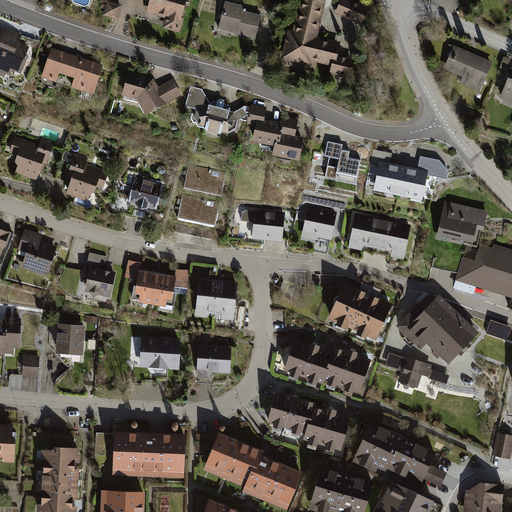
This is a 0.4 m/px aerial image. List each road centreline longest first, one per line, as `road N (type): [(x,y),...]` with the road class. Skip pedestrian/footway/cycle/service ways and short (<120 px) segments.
road 1 (residential): [(0,6),(366,131),(399,134),(445,123)]
road 2 (residential): [(0,397),(194,409),(224,403),(248,385),(260,361),(259,261)]
road 3 (residential): [(259,261),(112,240),(0,203)]
road 4 (residential): [(511,316),(362,269),(259,261)]
road 5 (residential): [(445,123),(393,1)]
road 6 (residential): [(393,1),(511,47)]
